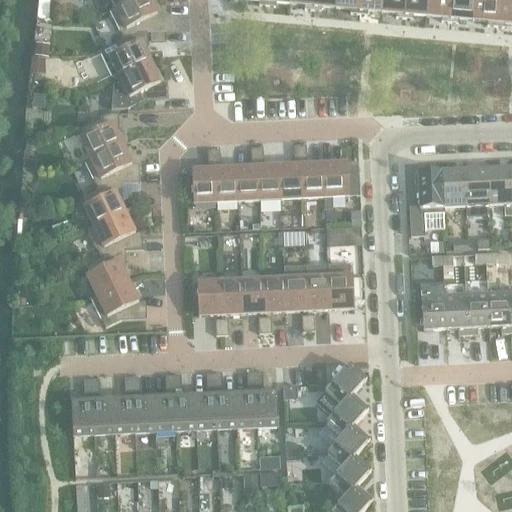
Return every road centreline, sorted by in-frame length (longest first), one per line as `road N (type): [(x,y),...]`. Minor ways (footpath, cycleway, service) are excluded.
road 1 (residential): [(177,363),(171,155),(186,136),(205,135)]
road 2 (residential): [(177,363),(389,352)]
road 3 (residential): [(380,144),(389,352)]
road 4 (residential): [(205,135),(360,128),(380,144)]
road 5 (residential): [(205,135),(200,0)]
road 6 (residential): [(390,377),(396,511)]
road 7 (residential): [(511,134),(380,144)]
road 8 (residential): [(390,377),(511,372)]
